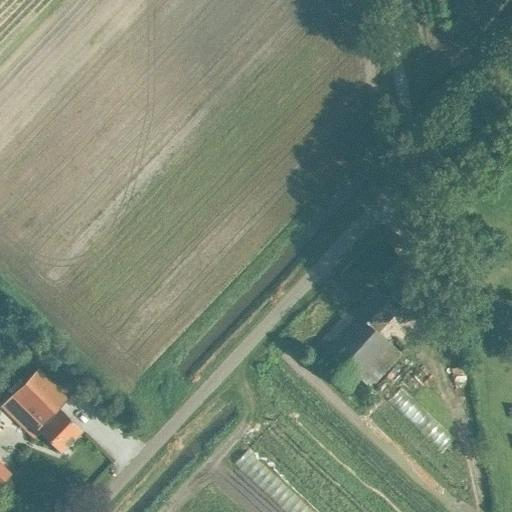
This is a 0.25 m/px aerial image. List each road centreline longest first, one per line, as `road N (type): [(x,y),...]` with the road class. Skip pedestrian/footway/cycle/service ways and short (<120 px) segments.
road 1 (unclassified): [(91,511),(511,62)]
road 2 (unknown): [(387,0),(407,174)]
